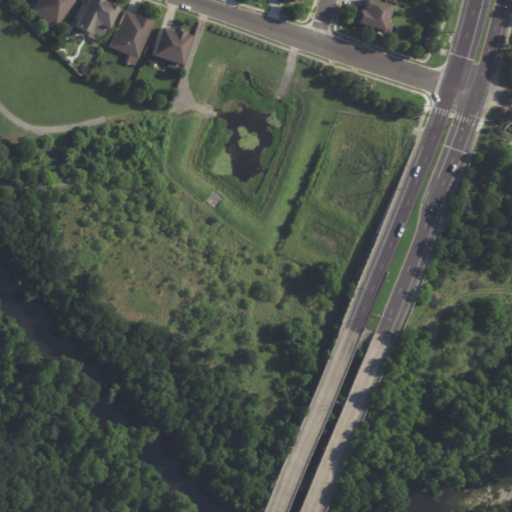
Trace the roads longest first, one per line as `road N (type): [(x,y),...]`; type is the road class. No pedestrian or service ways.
road 1 (secondary): [(448,87),(340,343)]
road 2 (residential): [(448,87),(187,0)]
road 3 (secondary): [(340,343),(271,511)]
road 4 (secondary): [(372,347),(439,182)]
road 5 (secondary): [(305,511),(372,347)]
